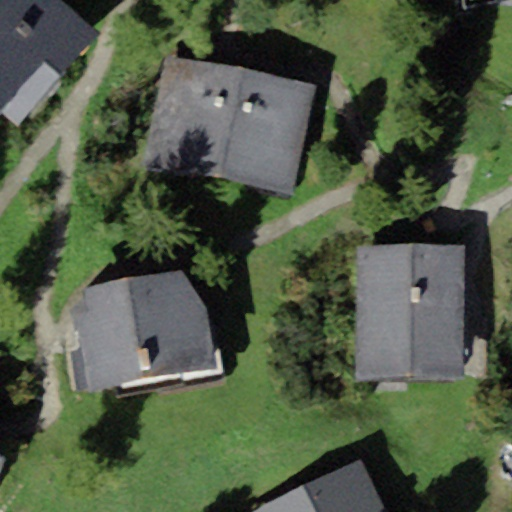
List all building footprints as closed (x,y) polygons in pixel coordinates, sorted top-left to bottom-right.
[(62,0),(0,0),(0,111),(1,110),(18,124),(98,31),(62,0)] [(217,178),(236,70),(165,57),(146,165),(217,178)] [(296,192),(315,84),(236,70),(217,178),(296,192)] [(463,377),(464,244),(358,242),(356,375),(463,377)] [(179,268),(85,287),(90,308),(77,311),(91,390),(214,364),(207,303),(179,268)] [(388,511),(361,457),(250,511),(388,511)]
